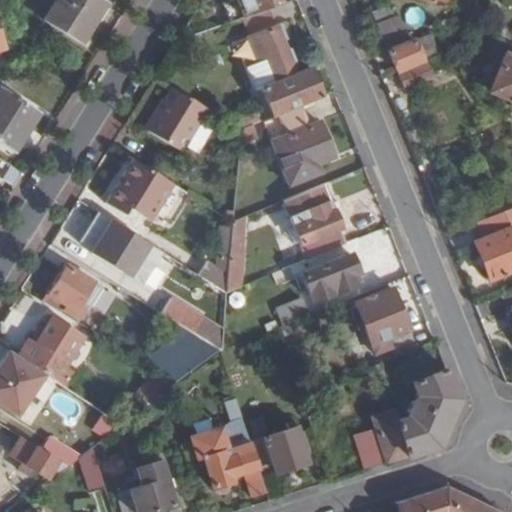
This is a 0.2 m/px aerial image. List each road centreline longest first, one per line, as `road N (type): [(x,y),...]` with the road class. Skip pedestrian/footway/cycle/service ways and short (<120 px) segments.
road 1 (residential): [(488,419),(326,0)]
road 2 (residential): [(167,0),(0,267)]
road 3 (residential): [(473,462),(315,511)]
